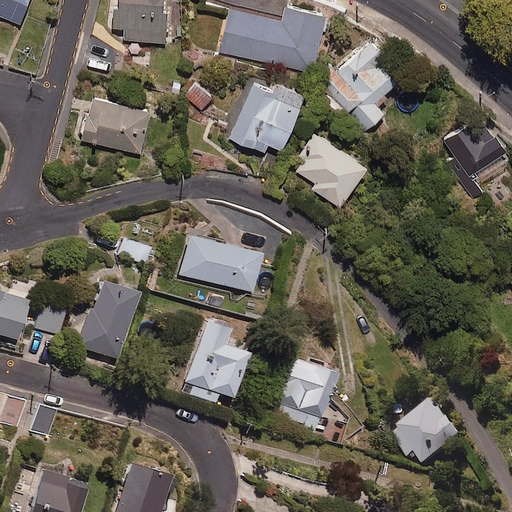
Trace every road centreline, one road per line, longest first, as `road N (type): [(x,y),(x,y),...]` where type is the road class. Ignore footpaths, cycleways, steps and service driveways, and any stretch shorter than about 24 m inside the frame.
road 1 (residential): [(14,229),(160,189),(253,195),(295,217),(348,267),(459,402),(511,488)]
road 2 (residential): [(0,371),(188,422),(213,467),(216,511)]
road 3 (tertiary): [(511,98),(386,0)]
road 4 (residential): [(14,229),(47,107)]
